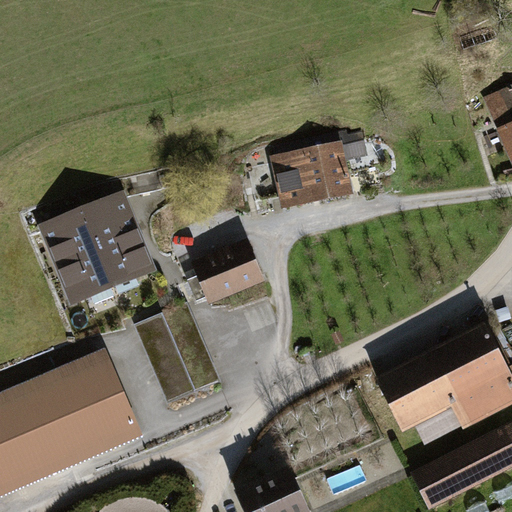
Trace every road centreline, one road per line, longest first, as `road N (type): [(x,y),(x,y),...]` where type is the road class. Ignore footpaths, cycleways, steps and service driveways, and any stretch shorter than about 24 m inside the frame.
road 1 (unclassified): [(237,443),(283,389),(453,305),(511,248)]
road 2 (track): [(37,511),(179,451),(237,443)]
